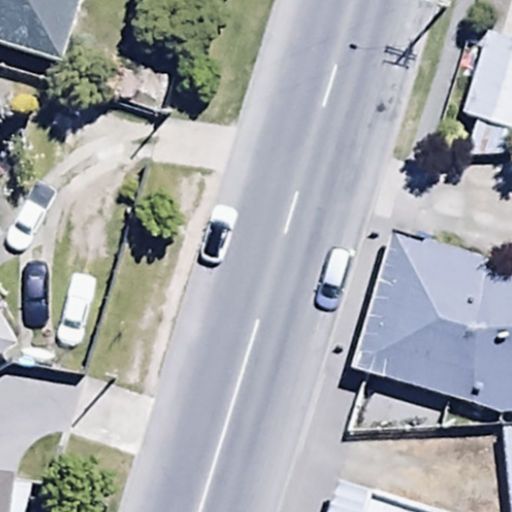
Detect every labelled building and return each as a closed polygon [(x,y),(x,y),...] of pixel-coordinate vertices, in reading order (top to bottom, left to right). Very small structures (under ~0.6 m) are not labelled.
[(0,0),(0,49),(62,68),(83,0),(0,0)] [(511,163),(511,43),(486,36),(462,126),(474,129),(464,170),(511,163)] [(0,363),(22,351),(0,312),(0,246),(7,243),(0,231),(0,144),(3,142),(0,136),(0,124),(20,113),(5,88),(0,86),(0,363)] [(511,279),(505,279),(402,243),(398,256),(389,256),(354,379),(495,422),(511,421),(511,279)] [(511,511),(511,433),(501,434),(507,511),(511,511)] [(0,511),(9,511),(13,482),(0,480),(0,511)] [(407,511),(341,490),(333,511),(407,511)]
